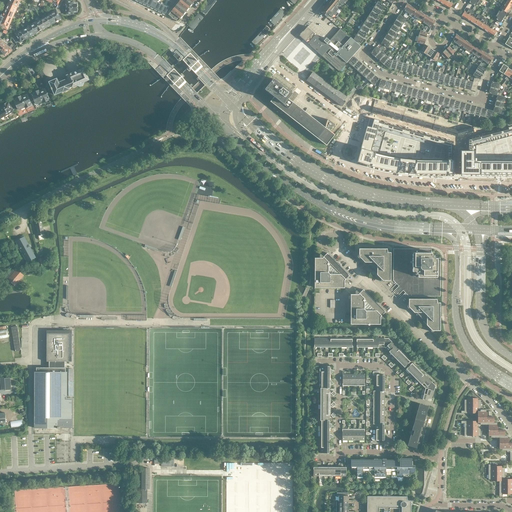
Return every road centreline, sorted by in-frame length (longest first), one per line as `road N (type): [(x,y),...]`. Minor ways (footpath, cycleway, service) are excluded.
road 1 (unclassified): [(511,426),(329,240)]
road 2 (primary): [(450,205),(389,200),(335,183),(295,162),(228,102)]
road 3 (primary): [(215,116),(263,166),(323,205),(376,224),(431,228)]
road 4 (residential): [(503,53),(478,99),(382,74),(363,54),(402,0)]
road 5 (unknown): [(0,357),(30,356),(32,322),(158,322)]
road 6 (unclassified): [(0,221),(159,139)]
road 7 (primary): [(228,102),(155,31),(97,20)]
road 8 (residential): [(456,182),(371,172),(339,158),(352,122)]
road 9 (secondary): [(456,248),(459,330),(474,356),(511,384)]
road 10 (unclassified): [(0,473),(151,463)]
road 11 (primary): [(102,36),(151,53),(215,116)]
road 12 (residential): [(338,364),(381,365),(394,379),(390,453)]
road 13 (secondary): [(511,358),(480,317),(480,249)]
